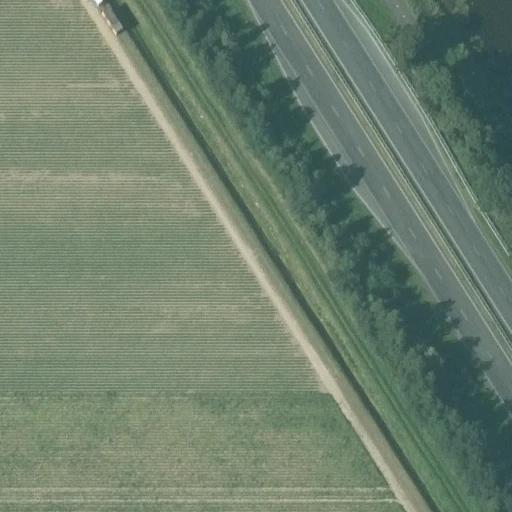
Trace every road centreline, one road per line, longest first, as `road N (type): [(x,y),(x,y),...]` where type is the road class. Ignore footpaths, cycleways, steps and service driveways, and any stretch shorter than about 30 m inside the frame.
road 1 (trunk): [(263,0),(511,392)]
road 2 (trunk): [(511,309),(316,0)]
